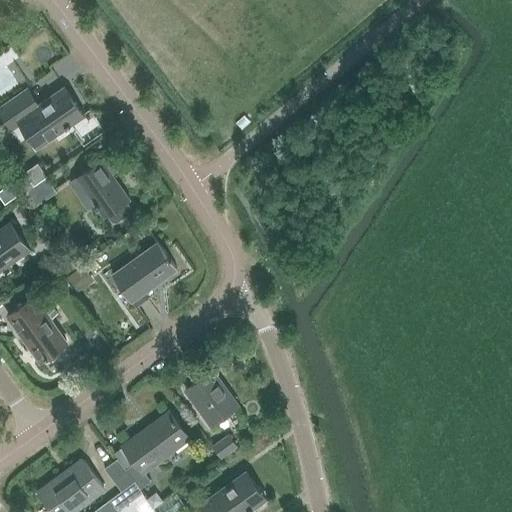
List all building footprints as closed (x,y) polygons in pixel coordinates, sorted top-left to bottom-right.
[(21,124),(36,145),(34,146),(37,150),(59,135),(58,133),(83,115),(64,88),(40,105),(28,87),(19,93),(20,94),(0,107),(0,112),(12,130),(21,124)] [(103,161),(77,178),(95,204),(104,217),(107,215),(111,220),(117,222),(130,213),(132,207),(129,199),(112,175),(103,161)] [(24,172),(15,179),(24,192),(34,185),(24,172)] [(34,185),(24,192),(32,204),(55,187),(47,176),(34,185)] [(12,181),(0,189),(0,192),(5,200),(19,191),(12,181)] [(0,230),(0,268),(29,249),(10,223),(0,230)] [(158,243),(113,275),(130,300),(131,300),(136,307),(148,298),(143,291),(176,268),(158,243)] [(67,253),(54,262),(63,275),(76,265),(67,253)] [(63,275),(54,262),(43,271),(51,283),(63,275)] [(67,277),(78,292),(95,280),(83,265),(67,277)] [(67,342),(49,317),(57,312),(42,291),(8,315),(41,361),(67,342)] [(186,390),(212,425),(238,406),(212,371),(186,390)] [(126,469),(135,482),(140,489),(151,481),(143,471),(187,439),(168,413),(124,446),(136,462),(126,469)] [(230,435),(215,446),(223,456),(237,445),(230,435)] [(109,500),(109,501),(135,482),(126,469),(118,458),(104,468),(121,491),(109,500)] [(39,494),(52,511),(69,511),(104,487),(85,461),(39,494)] [(201,504),(206,511),(248,511),(265,500),(246,472),(201,504)] [(135,482),(109,501),(117,511),(143,493),(140,489),(135,482)] [(156,492),(147,498),(150,502),(154,507),(163,500),(156,492)] [(150,502),(141,509),(143,511),(157,511),(154,507),(150,502)]
